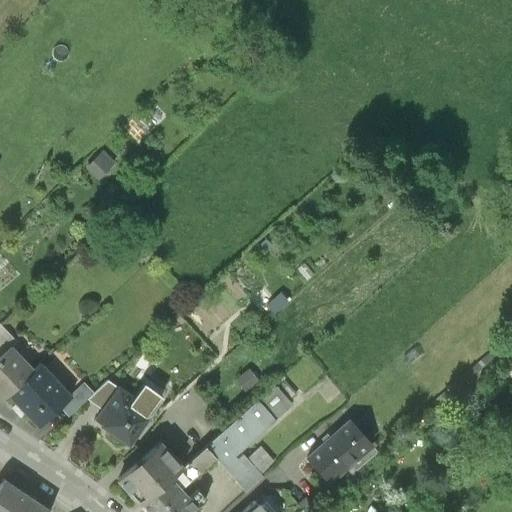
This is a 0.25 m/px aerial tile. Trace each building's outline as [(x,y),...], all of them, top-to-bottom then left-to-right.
[(101,154),(90,167),(103,178),(114,165),(101,154)] [(511,312),(495,295),(458,330),(480,352),(511,321),(511,312)] [(0,352),(12,341),(14,339),(0,323),(0,352)] [(0,352),(0,397),(7,390),(34,365),(12,341),(0,352)] [(34,365),(7,390),(37,423),(58,403),(72,390),(42,358),(34,365)] [(204,370),(194,360),(187,366),(197,377),(204,370)] [(260,378),(250,367),(236,378),(246,390),(260,378)] [(118,380),(95,415),(130,439),(150,409),(133,398),(137,392),(118,380)] [(206,443),(216,455),(246,490),(264,474),(261,471),(248,456),(244,451),(239,455),(237,452),(294,401),(275,380),(206,443)] [(83,381),(72,390),(58,403),(67,414),(92,391),(83,381)] [(349,415),(306,454),(330,481),(373,441),(349,415)] [(160,437),(115,477),(139,503),(171,474),(183,463),(160,437)] [(189,458),(199,470),(216,455),(206,443),(189,458)] [(261,444),(248,456),(261,471),(274,460),(261,444)] [(171,474),(180,484),(199,470),(189,458),(183,463),(171,474)] [(0,511),(12,511),(29,489),(5,473),(0,480),(0,511)] [(171,474),(139,503),(147,511),(197,511),(203,508),(198,502),(206,495),(197,486),(189,494),(180,484),(171,474)] [(29,489),(12,511),(47,511),(52,505),(29,489)] [(278,511),(260,492),(242,508),(245,511),(278,511)]
